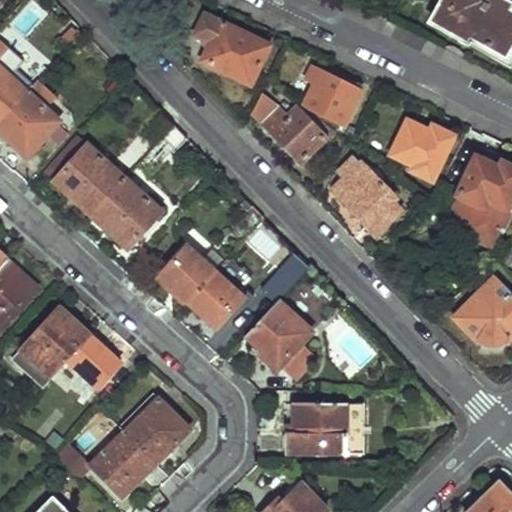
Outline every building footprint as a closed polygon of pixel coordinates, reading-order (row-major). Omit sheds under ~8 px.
[(445,0),(432,22),(451,34),(454,31),(506,61),(511,50),(511,13),(511,10),(511,5),(502,0),(445,0)] [(202,60),(249,85),(267,47),(203,14),(195,34),(210,42),(202,60)] [(0,64),(0,125),(30,92),(0,64)] [(303,103),(342,124),(360,90),(310,66),(306,75),(313,79),(303,103)] [(30,92),(0,125),(0,130),(30,158),(63,122),(30,92)] [(261,123),(299,162),(322,140),(294,108),(291,109),(283,101),(261,123)] [(112,157),(129,173),(174,124),(157,107),(112,157)] [(410,164),(408,169),(428,179),(450,135),(429,124),(426,131),(405,120),(388,154),(410,164)] [(175,126),(137,167),(151,180),(188,140),(175,126)] [(56,182),(93,216),(126,180),(89,145),(56,182)] [(464,219),(460,229),(487,242),(497,224),(502,226),(511,207),(506,205),(511,193),(511,165),(501,160),(498,166),(474,156),(446,211),(464,219)] [(329,193),(372,236),(399,211),(390,202),(393,199),(360,164),(358,166),(350,158),(336,171),(342,179),(329,193)] [(126,180),(93,216),(131,249),(164,214),(126,180)] [(266,220),(254,208),(230,234),(242,246),(249,238),(266,220)] [(242,246),(235,253),(243,260),(257,245),(249,238),(242,246)] [(189,247),(162,278),(190,303),(217,273),(189,247)] [(0,268),(0,331),(38,289),(6,261),(0,268)] [(284,267),(265,289),(277,300),(297,278),(284,267)] [(217,273),(190,303),(218,328),(246,299),(217,273)] [(503,340),(506,344),(511,337),(511,299),(492,279),(453,317),(475,341),(478,338),(482,344),(498,345),(503,340)] [(287,295),(296,304),(304,297),(294,288),(287,295)] [(248,337),(266,352),(262,356),(278,373),(296,355),(294,353),(314,333),(280,302),(248,337)] [(60,308),(14,362),(46,387),(69,361),(92,336),(60,308)] [(92,336),(69,361),(101,389),(123,364),(92,336)] [(154,393),(121,428),(126,433),(156,463),(190,430),(154,393)] [(296,405),(296,432),(288,432),(288,453),(366,453),(367,404),(296,405)] [(126,433),(91,467),(122,497),(156,463),(126,433)] [(68,445),(56,459),(80,481),(91,467),(68,445)] [(267,511),(331,511),(299,480),(280,500),(279,499),(267,511)] [(471,511),(511,511),(511,494),(504,486),(501,485),(498,486),(471,511)] [(65,511),(54,501),(42,511),(65,511)]
